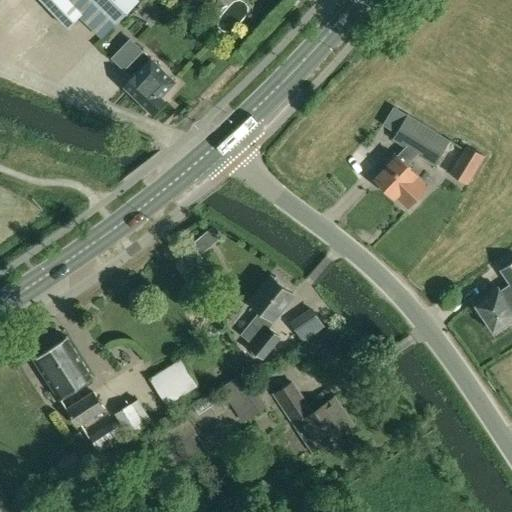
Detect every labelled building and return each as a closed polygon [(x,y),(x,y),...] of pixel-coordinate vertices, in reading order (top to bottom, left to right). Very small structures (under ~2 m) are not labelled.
[(42,0),(67,27),(79,16),(82,13),(69,0),(42,0)] [(91,0),(115,24),(138,0),(91,0)] [(143,49),(124,69),(134,78),(125,87),(153,113),(165,100),(160,95),(175,79),(143,49)] [(388,167),(376,179),(394,196),(397,194),(409,206),(426,187),(414,176),(416,173),(407,164),(416,154),(434,165),(448,141),(408,115),(393,139),(406,147),(397,156),(396,154),(386,164),(388,167)] [(467,145),(456,164),(473,174),(484,155),(467,145)] [(211,227),(200,235),(209,246),(219,237),(211,227)] [(497,289),(477,302),(495,330),(511,319),(511,263),(502,270),(511,284),(499,292),(497,289)] [(249,324),(241,336),(255,346),(252,351),(263,358),(279,336),(267,328),(281,309),(278,308),(289,292),(279,285),(280,283),(271,276),(270,278),(267,276),(248,304),(259,311),(249,324)] [(67,337),(34,358),(59,397),(92,375),(67,337)] [(181,358),(150,378),(157,389),(167,405),(197,386),(181,358)] [(236,378),(221,388),(244,423),(259,412),(236,378)] [(292,382),(276,395),(312,450),(353,426),(335,397),(313,412),(292,382)] [(94,392),(66,409),(78,427),(105,410),(94,392)] [(140,399),(116,415),(128,434),(152,420),(140,399)] [(115,419),(89,437),(100,452),(125,435),(115,419)] [(137,438),(99,461),(111,482),(150,459),(137,438)] [(73,453),(57,463),(68,480),(83,470),(73,453)]
